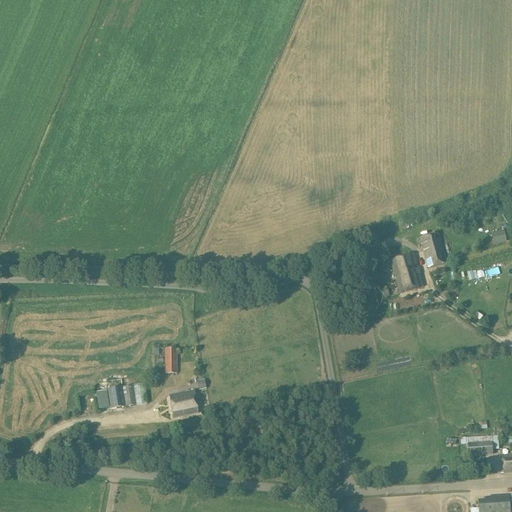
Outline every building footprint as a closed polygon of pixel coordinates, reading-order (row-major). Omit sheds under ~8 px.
[(447,263),(438,233),(419,238),(427,268),(447,263)] [(423,287),(413,254),(390,261),(399,293),(423,287)] [(475,271),(466,272),(467,281),(476,279),(475,271)] [(389,297),(387,287),(371,291),(373,301),(389,297)] [(177,374),(176,349),(164,349),(165,374),(177,374)] [(204,380),(197,381),(199,390),(206,389),(204,380)] [(136,405),(133,386),(105,390),(108,410),(109,409),(136,405)] [(198,414),(194,391),(169,396),(173,418),(198,414)] [(92,394),(86,395),(87,405),(94,404),(92,394)] [(492,455),(491,437),(467,438),(467,457),(492,455)] [(511,473),(511,454),(502,456),(503,474),(511,473)] [(509,511),(508,496),(485,497),(486,511),(509,511)]
